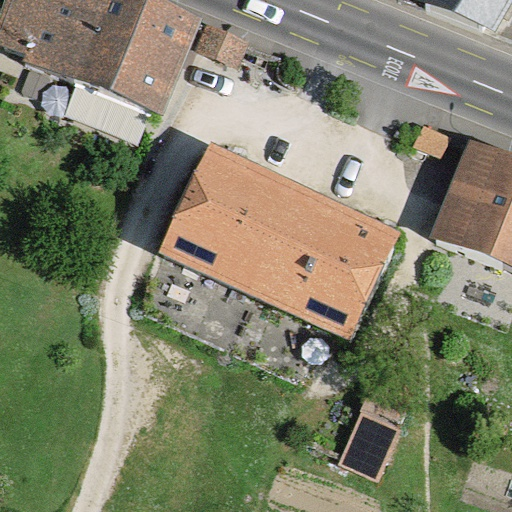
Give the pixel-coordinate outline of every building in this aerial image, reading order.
[(189,29),(119,0),(10,0),(0,24),(0,53),(151,118),(189,29)] [(511,0),(412,0),(413,1),(501,37),(511,17),(511,0)] [(204,51),(245,65),(254,39),(214,25),(204,51)] [(511,171),(466,154),(427,248),(511,283),(511,171)] [(403,238),(215,163),(173,265),(361,341),(403,238)]
